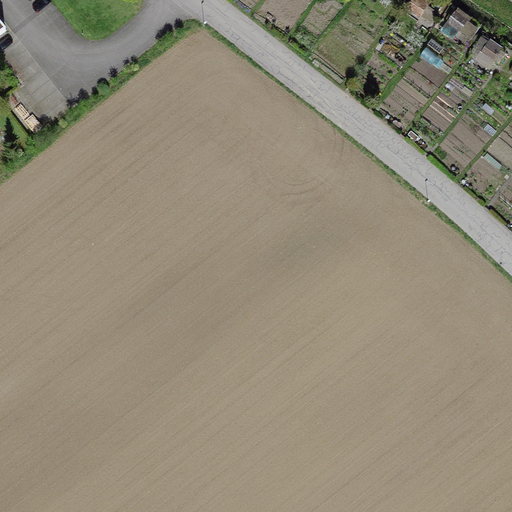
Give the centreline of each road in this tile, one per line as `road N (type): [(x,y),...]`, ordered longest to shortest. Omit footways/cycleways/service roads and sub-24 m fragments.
road 1 (residential): [(199,0),(511,262)]
road 2 (unknown): [(174,0),(121,46),(94,53),(41,0)]
